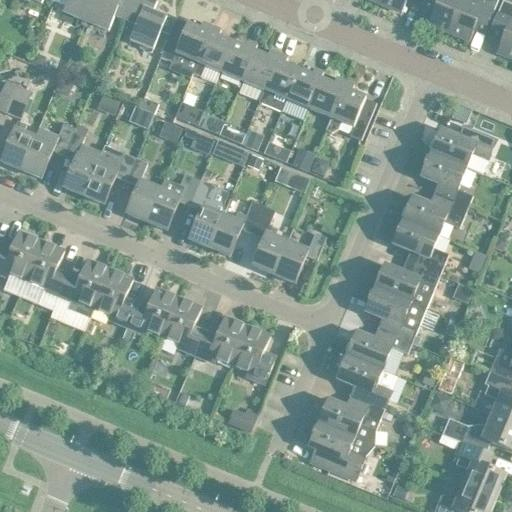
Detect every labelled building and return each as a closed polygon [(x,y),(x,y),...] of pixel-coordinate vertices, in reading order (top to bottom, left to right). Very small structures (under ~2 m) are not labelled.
[(67,0),(62,13),(85,23),(93,0),(67,0)] [(93,0),(85,23),(107,32),(114,17),(124,21),(133,0),(93,0)] [(151,0),(133,0),(124,21),(135,25),(129,41),(152,50),(166,18),(152,12),(156,2),(151,0)] [(382,0),(380,5),(401,13),(406,0),(382,0)] [(421,0),(418,10),(432,15),(428,25),(448,33),(462,0),(421,0)] [(462,0),(448,33),(469,42),(474,30),(484,34),(497,0),(462,0)] [(511,59),(511,20),(511,21),(511,18),(511,5),(502,2),(487,38),(500,43),(496,53),(511,59)] [(197,64),(211,29),(202,25),(200,31),(186,25),(180,40),(169,35),(159,59),(171,64),(175,55),(197,64)] [(197,64),(192,75),(200,78),(205,67),(219,73),(231,44),(218,38),(220,33),(211,29),(197,64)] [(254,53),(256,48),(247,44),(245,49),(231,44),(219,73),(241,82),(254,53)] [(267,58),(254,53),(241,82),(263,92),(278,57),(269,53),(267,58)] [(286,101),(298,71),(285,66),(287,60),(278,57),(263,92),(259,103),(281,112),(286,101)] [(320,80),(321,81),(323,75),(313,71),(311,77),(298,71),(286,101),(308,110),(320,80)] [(333,86),(321,81),(320,80),(308,110),(330,119),(344,84),(335,81),(333,86)] [(0,111),(6,114),(17,87),(5,81),(0,92),(0,111)] [(344,84),(330,119),(325,132),(331,135),(337,132),(340,123),(353,129),(365,99),(351,93),(353,88),(344,84)] [(19,119),(30,92),(17,87),(6,114),(19,119)] [(156,105),(142,100),(138,109),(152,115),(156,105)] [(203,113),(191,108),(181,103),(174,118),(197,128),(203,113)] [(0,162),(20,171),(34,139),(23,134),(26,127),(16,123),(0,162)] [(77,124),(75,130),(63,157),(74,162),(63,189),(83,197),(102,152),(82,144),(88,129),(77,124)] [(52,152),(63,157),(75,130),(63,125),(57,139),(49,136),(50,135),(38,130),(34,139),(20,171),(41,180),(52,152)] [(241,146),(245,136),(223,127),(218,137),(241,146)] [(439,131),(430,154),(466,169),(481,176),(495,142),(469,131),(465,142),(439,131)] [(126,183),(135,160),(124,155),(122,160),(102,152),(83,197),(103,206),(114,178),(126,183)] [(441,199),(467,209),(472,198),(457,191),(466,169),(430,154),(420,177),(445,188),(441,199)] [(146,223),(159,191),(140,182),(147,165),(135,160),(126,183),(137,188),(126,215),(146,223)] [(189,208),(200,182),(189,177),(183,192),(174,188),(171,195),(159,191),(146,223),(166,232),(178,203),(189,208)] [(222,217),(225,209),(222,208),(227,196),(226,193),(200,182),(189,208),(200,212),(189,241),(209,249),(222,217)] [(402,222),(438,237),(443,224),(459,230),(467,209),(441,199),(437,209),(411,199),(402,222)] [(240,230),(252,235),(263,208),(251,203),(245,218),(237,214),(234,222),(222,217),(209,249),(229,258),(240,230)] [(272,275),(285,243),(274,238),(277,231),(268,227),(274,213),(263,208),(252,235),(263,240),(252,267),(272,275)] [(418,255),(413,266),(439,277),(449,255),(433,248),(438,237),(402,222),(392,245),(418,255)] [(25,282),(41,243),(18,233),(11,249),(0,244),(0,276),(1,277),(3,273),(25,282)] [(285,243),(272,275),(294,285),(305,258),(316,262),(325,239),(314,235),(307,252),(285,243)] [(41,243),(25,282),(47,291),(45,295),(57,300),(69,273),(57,268),(64,252),(41,243)] [(69,273),(57,300),(69,305),(67,311),(89,320),(93,310),(110,271),(87,262),(80,277),(69,273)] [(383,266),(374,289),(425,311),(439,277),(413,266),(409,277),(383,266)] [(110,271),(93,310),(115,319),(114,324),(126,329),(137,301),(126,296),(132,281),(110,271)] [(425,311),(374,289),(364,313),(390,323),(385,334),(411,345),(425,311)] [(162,339),(178,300),(155,290),(149,306),(137,301),(126,329),(139,334),(140,329),(162,339)] [(195,357),(206,330),(195,325),(201,309),(178,300),(162,339),(184,348),(182,352),(195,357)] [(206,330),(195,357),(207,362),(209,358),(231,367),(247,328),(224,319),(218,334),(206,330)] [(247,328),(231,367),(253,376),(251,381),(264,386),(275,358),(263,354),(270,338),(247,328)] [(411,345),(385,334),(381,344),(355,334),(346,357),(382,372),(391,350),(406,356),(411,345)] [(511,357),(498,351),(489,374),(511,383),(511,357)] [(357,401),(383,412),(397,378),(382,372),(346,357),(336,380),(362,391),(357,401)] [(104,379),(105,375),(107,371),(99,368),(96,376),(104,379)] [(511,389),(511,383),(489,374),(484,386),(488,387),(484,396),(497,401),(491,416),(511,424),(511,396),(509,395),(511,389)] [(327,402),(318,425),(374,448),(375,433),(383,412),(357,401),(353,412),(327,402)] [(232,410),(226,424),(249,433),(257,413),(245,408),(243,414),(232,410)] [(441,436),(460,444),(485,455),(490,443),(511,452),(511,424),(491,416),(486,428),(481,426),(467,426),(448,418),(441,436)] [(374,448),(318,425),(308,448),(314,450),(309,463),(354,482),(364,459),(374,448)] [(468,472),(462,486),(495,500),(505,476),(490,470),(494,458),(485,455),(460,444),(455,456),(458,458),(455,466),(468,472)] [(489,511),(495,500),(462,486),(457,500),(446,496),(440,498),(434,511),(489,511)]
